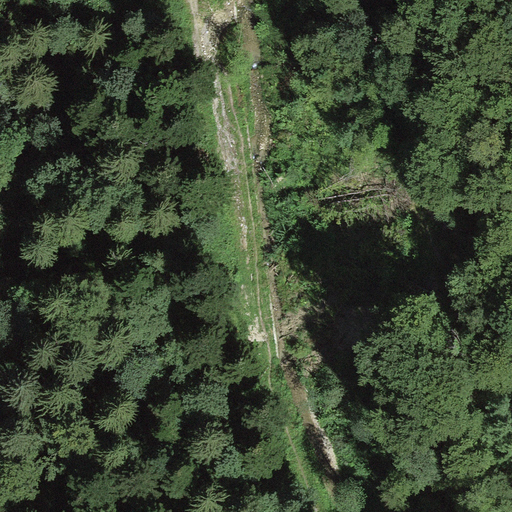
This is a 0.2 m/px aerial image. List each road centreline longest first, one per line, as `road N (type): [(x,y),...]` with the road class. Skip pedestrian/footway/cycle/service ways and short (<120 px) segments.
road 1 (track): [(31,0),(83,415),(71,511)]
road 2 (track): [(410,0),(401,67),(412,186),(451,296),(464,399),(511,482)]
